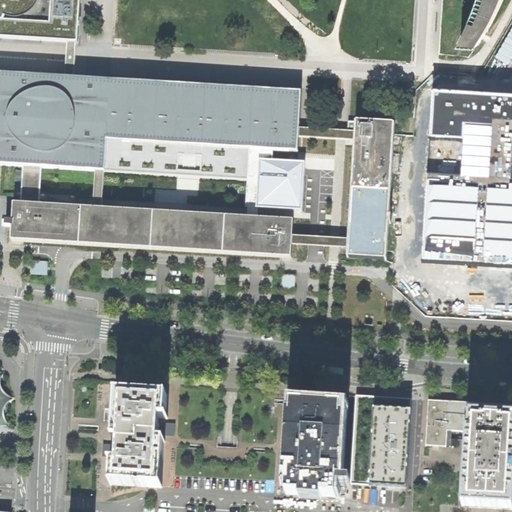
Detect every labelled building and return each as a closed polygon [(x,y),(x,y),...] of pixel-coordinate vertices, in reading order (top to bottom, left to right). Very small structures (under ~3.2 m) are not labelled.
[(0,0),(0,21),(10,28),(21,32),(32,34),(44,36),(56,36),(70,36),(74,35),(76,32),(77,29),(79,8),(79,0),(0,0)] [(479,0),(470,26),(463,41),(479,42),(484,34),(492,19),(501,0),(479,0)] [(0,37),(66,42),(76,42),(77,43),(77,29),(76,32),(74,35),(70,36),(56,36),(44,36),(32,34),(21,32),(10,28),(0,21),(0,37)] [(75,55),(76,42),(66,42),(65,54),(64,75),(73,75),(75,55)] [(0,70),(0,78),(46,82),(101,86),(107,86),(107,77),(73,75),(64,75),(0,70)] [(107,77),(107,86),(101,86),(65,83),(46,82),(0,78),(0,162),(22,164),(20,183),(19,200),(10,200),(8,237),(32,238),(283,255),(289,256),(290,243),(316,245),(347,247),(346,257),(383,260),(392,122),(375,121),(356,119),(356,125),(355,130),(298,126),(300,90),(199,84),(107,77)] [(423,252),(511,257),(511,96),(432,92),(423,252)] [(50,262),(33,261),(32,274),(49,275),(50,262)] [(297,291),(297,274),(282,274),(283,291),(297,291)] [(163,423),(164,398),(116,395),(114,426),(113,438),(120,438),(119,451),(118,462),(112,462),(111,483),(159,486),(162,445),(155,444),(156,433),(156,423),(163,423)] [(411,401),(356,397),(351,485),(367,487),(393,488),(409,489),(411,401)] [(511,407),(429,402),(426,446),(447,447),(448,431),(468,433),(466,462),(463,507),(511,509),(511,407)] [(294,415),(290,414),(286,479),(291,480),(290,493),(303,494),(303,498),(318,499),(319,495),(332,496),(333,482),(337,482),(341,416),(337,416),(338,408),(316,407),(295,405),(294,415)]
